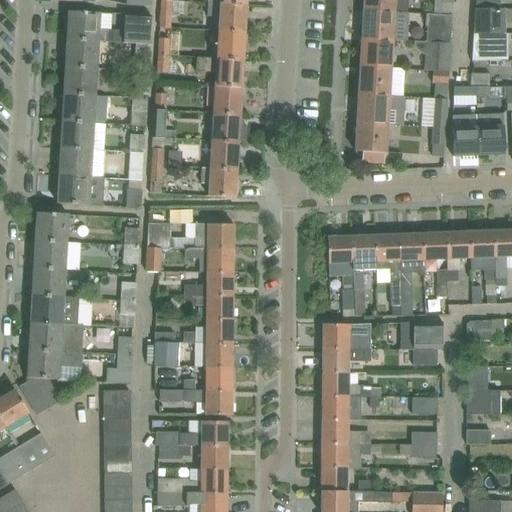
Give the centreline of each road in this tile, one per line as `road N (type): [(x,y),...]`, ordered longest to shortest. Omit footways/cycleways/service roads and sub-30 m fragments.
road 1 (residential): [(289,187),(285,447),(265,486),(265,511)]
road 2 (residential): [(0,221),(14,195),(24,0)]
road 3 (residential): [(289,187),(511,182)]
road 4 (residential): [(289,187),(281,165),(287,0)]
